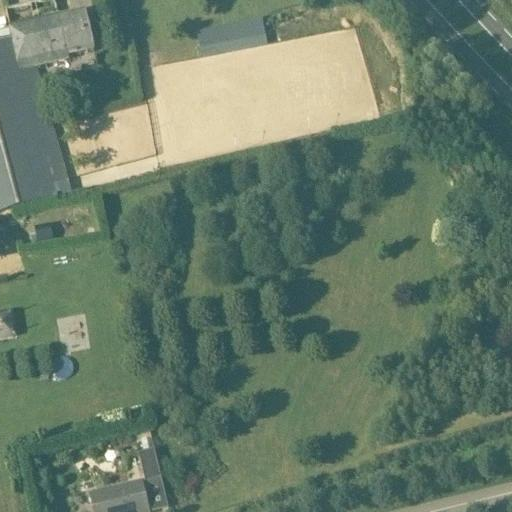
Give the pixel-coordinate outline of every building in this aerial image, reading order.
[(48,0),(5,9),(9,30),(12,41),(0,44),(0,215),(71,196),(67,180),(53,128),(37,70),(69,63),(69,60),(95,54),(86,13),(59,19),(54,0),(48,0)] [(200,58),(267,47),(262,20),(196,31),(200,58)] [(0,340),(16,337),(11,312),(0,314),(0,340)] [(139,456),(152,511),(160,511),(168,510),(154,452),(139,456)] [(94,511),(147,511),(142,486),(91,498),(94,511)]
